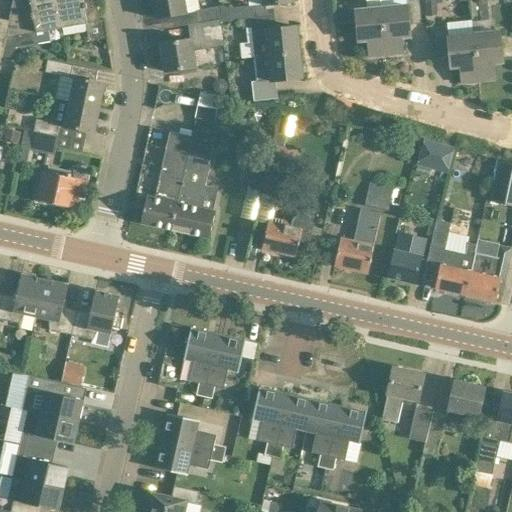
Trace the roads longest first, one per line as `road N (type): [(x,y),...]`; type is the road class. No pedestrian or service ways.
road 1 (tertiary): [(510,349),(158,270)]
road 2 (residential): [(511,130),(342,85),(325,69),(315,0)]
road 3 (residential): [(98,255),(130,120),(133,70),(121,0)]
road 4 (residential): [(102,511),(158,270)]
